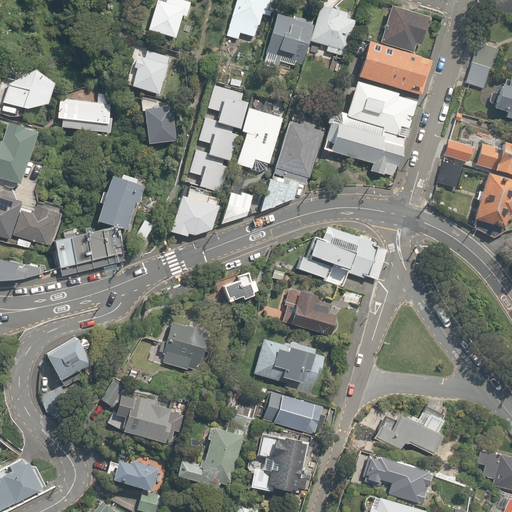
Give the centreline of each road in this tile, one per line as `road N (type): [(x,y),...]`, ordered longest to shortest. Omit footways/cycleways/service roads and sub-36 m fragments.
road 1 (residential): [(121,285),(112,310),(49,330),(23,355),(26,409),(77,471),(74,486),(39,511)]
road 2 (tertiary): [(121,285),(306,212),(375,208),(403,217)]
road 3 (residential): [(403,217),(463,9)]
road 4 (tertiary): [(403,217),(478,256),(511,297)]
road 5 (residential): [(318,511),(356,380)]
road 6 (residential): [(403,270),(483,380)]
road 7 (residential): [(356,380),(466,388),(483,380)]
road 8 (tertiary): [(0,311),(121,285)]
road 9 (residential): [(356,380),(386,291),(403,270)]
